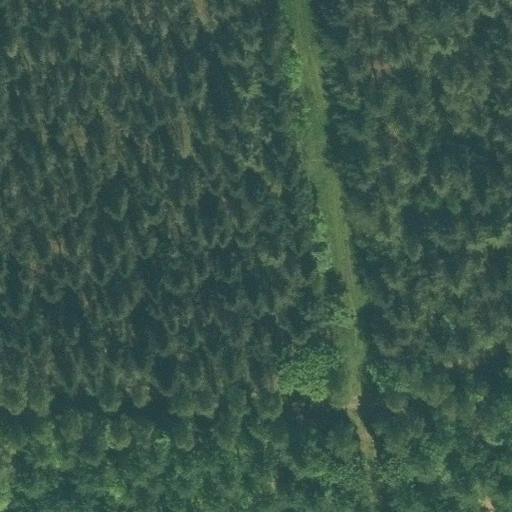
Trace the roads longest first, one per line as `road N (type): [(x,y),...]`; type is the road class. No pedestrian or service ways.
road 1 (track): [(347,391),(0,379)]
road 2 (track): [(511,310),(395,381),(347,391)]
